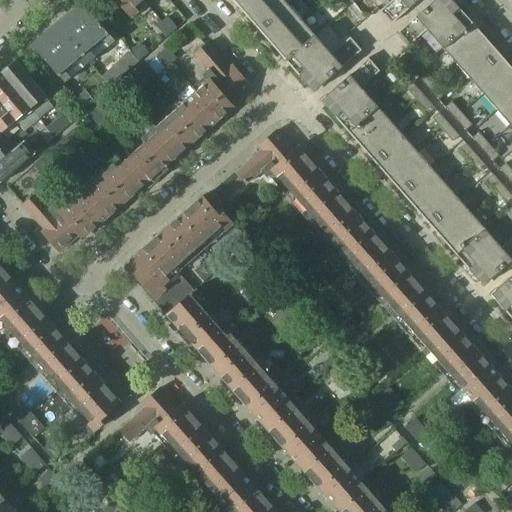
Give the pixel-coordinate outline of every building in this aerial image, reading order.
[(143,2),(141,0),(114,0),(130,19),(137,13),(134,9),(143,2)] [(231,0),(245,15),(261,0),(231,0)] [(282,0),(261,0),(245,15),(258,30),(260,29),(287,5),(282,0)] [(342,4),(338,0),(327,0),(336,10),(342,4)] [(392,0),(379,12),(390,24),(417,0),(392,0)] [(450,0),(433,0),(397,32),(408,45),(426,30),(442,48),(471,23),(450,0)] [(81,5),(56,26),(88,65),(93,60),(87,53),(100,42),(106,49),(113,44),(81,5)] [(287,5),(260,29),(258,30),(271,46),(301,20),(287,5)] [(155,27),(165,38),(176,28),(166,18),(155,27)] [(314,36),(301,20),(271,46),(285,61),(287,59),(314,36)] [(471,23),(442,48),(455,64),(484,38),(471,23)] [(82,70),(88,65),(56,26),(30,48),(62,86),(68,82),(61,74),(76,62),(82,70)] [(314,36),(287,59),(285,61),(312,92),(360,51),(349,38),(330,54),(314,36)] [(484,38),(455,64),(469,79),(498,54),(484,38)] [(248,86),(231,66),(228,69),(206,44),(193,55),(207,70),(200,76),(205,82),(209,79),(229,103),(248,86)] [(175,59),(166,48),(155,58),(164,68),(175,59)] [(101,77),(109,87),(138,62),(129,52),(101,77)] [(498,54),(469,79),(482,95),(511,69),(498,54)] [(367,58),(324,96),(320,100),(347,132),(376,106),(360,88),(379,71),(367,58)] [(13,62),(0,72),(0,76),(28,110),(43,98),(13,62)] [(156,76),(147,65),(125,84),(135,95),(156,76)] [(511,69),(482,95),(496,110),(511,95),(511,69)] [(423,71),(417,77),(427,88),(434,83),(423,71)] [(0,76),(0,106),(13,123),(28,110),(0,76)] [(209,79),(205,82),(195,91),(219,117),(232,106),(229,103),(209,79)] [(421,94),(411,82),(404,88),(415,99),(421,94)] [(444,95),(434,83),(427,88),(438,100),(444,95)] [(83,91),(74,99),(82,109),(91,101),(83,91)] [(177,155),(219,117),(195,91),(153,127),(177,155)] [(431,106),(421,94),(415,99),(425,111),(431,106)] [(511,95),(496,110),(509,125),(511,123),(511,95)] [(119,108),(110,97),(88,116),(98,127),(119,108)] [(450,102),(444,107),(454,119),(461,114),(450,102)] [(0,106),(0,134),(13,123),(0,106)] [(76,106),(63,118),(69,125),(82,113),(76,106)] [(389,122),(376,106),(347,132),(360,147),(389,122)] [(438,113),(431,119),(442,130),(448,125),(438,113)] [(471,125),(461,114),(454,119),(465,131),(471,125)] [(60,116),(45,129),(53,138),(68,125),(60,116)] [(389,122),(360,147),(374,162),(376,161),(403,137),(389,122)] [(171,166),(167,163),(177,155),(153,127),(151,124),(145,130),(150,136),(121,162),(115,156),(109,161),(112,164),(135,191),(146,182),(149,186),(171,166)] [(458,136),(448,125),(442,130),(452,142),(458,136)] [(27,138),(24,141),(34,153),(52,138),(42,126),(27,138)] [(73,130),(32,166),(42,176),(82,140),(73,130)] [(260,173),(290,146),(276,131),(257,148),(260,151),(235,173),(245,185),(260,173)] [(477,133),(471,138),(481,150),(488,144),(477,133)] [(403,137),(376,161),(374,162),(387,178),(416,152),(403,137)] [(24,141),(4,157),(0,160),(0,181),(34,153),(24,141)] [(465,144),(458,149),(469,161),(475,155),(465,144)] [(488,144),(481,150),(492,162),(498,156),(488,144)] [(277,179),(304,155),(297,147),(294,150),(290,146),(260,173),(266,179),(273,174),(277,179)] [(416,152),(387,178),(401,193),(403,191),(430,168),(416,152)] [(304,155),(277,179),(294,199),(321,175),(304,155)] [(485,167),(475,155),(469,161),(479,173),(485,167)] [(511,172),(504,163),(498,169),(508,181),(511,177),(511,172)] [(94,228),(135,191),(112,164),(70,201),(94,228)] [(430,168),(403,191),(401,193),(414,209),(443,183),(430,168)] [(312,219),(339,195),(321,175),(294,199),(312,219)] [(492,175),(485,180),(496,192),(502,186),(492,175)] [(443,183),(414,209),(428,224),(430,222),(457,199),(443,183)] [(511,198),(511,197),(502,186),(496,192),(506,204),(511,198)] [(374,235),(339,195),(312,219),(347,259),(374,235)] [(33,196),(22,205),(36,221),(47,211),(33,196)] [(235,216),(246,207),(237,196),(226,205),(235,216)] [(232,225),(209,198),(205,201),(201,197),(191,206),(214,233),(221,228),(225,232),(232,225)] [(457,199),(430,222),(428,224),(441,240),(470,214),(457,199)] [(94,228),(70,201),(60,210),(55,204),(47,211),(36,221),(44,230),(41,233),(58,252),(78,235),(81,239),(94,228)] [(176,267),(214,233),(191,206),(152,240),(176,267)] [(470,214),(441,240),(455,255),(484,229),(470,214)] [(260,244),(270,234),(256,218),(245,228),(260,244)] [(511,237),(500,248),(484,229),(455,255),(482,286),(511,260),(511,237)] [(237,253),(248,243),(239,232),(228,242),(237,253)] [(392,256),(374,235),(347,259),(365,280),(392,256)] [(176,267),(152,240),(138,253),(140,256),(127,267),(147,289),(145,291),(147,292),(164,277),(173,269),(176,267)] [(264,269),(274,259),(265,248),(254,258),(264,269)] [(203,282),(225,263),(216,253),(194,271),(203,282)] [(382,299),(410,275),(392,256),(365,280),(382,299)] [(256,294),(267,284),(248,263),(237,272),(256,294)] [(0,292),(12,281),(0,267),(0,292)] [(177,306),(192,291),(173,269),(164,277),(147,292),(165,313),(166,315),(177,306)] [(511,274),(489,294),(511,319),(511,274)] [(445,315),(410,275),(382,299),(417,340),(445,315)] [(0,322),(10,333),(37,309),(12,281),(0,292),(0,322)] [(301,312),(312,302),(293,281),(283,290),(301,312)] [(204,315),(193,302),(200,295),(195,289),(192,291),(177,306),(166,315),(175,325),(172,328),(179,337),(204,315)] [(284,325),(294,316),(280,300),(269,309),(284,325)] [(324,302),(317,308),(306,317),(320,333),(331,324),(338,318),(324,302)] [(59,335),(37,309),(10,333),(32,359),(59,335)] [(199,352),(220,334),(204,315),(179,337),(191,350),(194,347),(199,352)] [(463,337),(445,315),(417,340),(436,361),(463,337)] [(307,352),(318,343),(304,326),(293,336),(307,352)] [(261,370),(243,349),(231,336),(233,334),(227,328),(220,334),(199,352),(235,393),(261,370)] [(55,386),(83,361),(59,335),(32,359),(55,386)] [(344,360),(355,351),(341,335),(330,344),(344,360)] [(482,357),(463,337),(436,361),(454,381),(482,357)] [(324,371),(335,362),(330,356),(319,366),(324,371)] [(511,402),(511,391),(482,357),(454,381),(489,422),(511,402)] [(109,391),(83,361),(55,386),(81,415),(109,391)] [(368,387),(379,378),(364,362),(354,371),(368,387)] [(343,393),(354,383),(339,367),(329,376),(343,393)] [(279,391),(261,370),(235,393),(253,413),(279,391)] [(15,396),(1,380),(0,380),(0,400),(4,405),(15,396)] [(193,418),(181,404),(178,407),(160,388),(141,405),(144,408),(119,430),(127,440),(141,428),(147,435),(153,429),(165,442),(193,418)] [(390,413),(401,404),(387,388),(376,397),(390,413)] [(90,434),(117,409),(114,407),(119,402),(117,400),(115,398),(109,391),(81,415),(88,423),(84,427),(90,434)] [(270,433),(296,411),(279,391),(253,413),(270,433)] [(360,412),(370,402),(366,397),(355,406),(360,412)] [(507,442),(511,437),(511,402),(489,422),(507,442)] [(33,438),(43,429),(25,407),(14,416),(33,438)] [(378,433),(389,424),(375,407),(364,417),(378,433)] [(287,453),(313,430),(296,411),(270,433),(287,453)] [(228,458),(193,418),(165,442),(200,482),(228,458)] [(418,444),(428,435),(414,419),(403,428),(418,444)] [(0,434),(10,447),(21,437),(7,421),(0,427),(0,434)] [(332,452),(313,430),(287,453),(307,475),(332,452)] [(395,452),(406,443),(401,437),(391,447),(395,452)] [(51,460),(62,451),(53,440),(42,449),(51,460)] [(439,469),(450,459),(436,443),(425,452),(439,469)] [(33,474),(44,465),(30,448),(19,458),(33,474)] [(414,474),(425,464),(411,448),(400,458),(414,474)] [(324,495),(350,472),(332,452),(307,475),(324,495)] [(253,511),(266,501),(228,458),(200,482),(226,511),(253,511)] [(105,486),(116,477),(106,466),(95,475),(105,486)] [(52,496),(63,486),(49,470),(38,479),(52,496)] [(424,485),(434,475),(430,470),(419,479),(424,485)] [(463,496),(474,486),(459,470),(449,479),(463,496)] [(346,511),(368,493),(350,472),(324,495),(339,511),(346,511)] [(496,496),(506,486),(497,476),(486,485),(496,496)] [(118,502),(129,493),(120,482),(109,491),(118,502)] [(447,511),(452,511),(461,505),(446,489),(436,498),(447,511)] [(384,511),(368,493),(346,511),(384,511)] [(66,511),(83,511),(84,511),(75,500),(64,510),(66,511)] [(0,511),(11,511),(2,501),(0,502),(0,511)] [(275,511),(266,501),(253,511),(275,511)] [(481,511),(474,503),(463,511),(481,511)]
